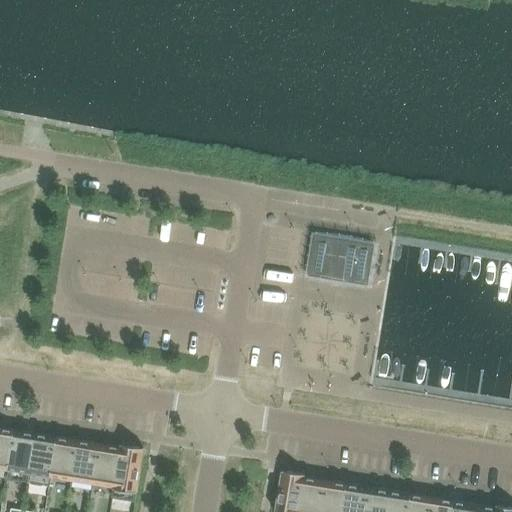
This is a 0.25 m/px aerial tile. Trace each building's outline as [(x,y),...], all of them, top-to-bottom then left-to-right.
[(315,236),(309,275),(367,284),(374,245),(315,236)] [(5,479),(6,479),(14,430),(0,427),(0,467),(7,469),(5,479)] [(6,479),(28,482),(35,433),(14,430),(6,479)] [(28,482),(49,486),(57,437),(35,433),(28,482)] [(51,476),(72,479),(78,440),(57,437),(49,486),(50,486),(51,476)] [(72,479),(93,483),(100,444),(78,440),(72,479)] [(93,483),(113,486),(120,447),(100,444),(93,483)] [(120,447),(113,486),(112,498),(135,502),(143,448),(120,445),(120,447)] [(275,511),(298,511),(305,474),(282,471),(275,511)] [(306,475),(305,474),(298,511),(320,511),(326,480),(305,477),(306,475)] [(326,480),(320,511),(342,511),(343,507),(344,499),(347,483),(342,483),(326,480)] [(343,507),(342,511),(364,511),(368,487),(347,483),(344,499),(343,507)] [(364,511),(386,511),(390,490),(368,487),(364,511)] [(390,490),(386,511),(407,511),(411,494),(390,490)] [(407,511),(429,511),(432,497),(411,494),(407,511)] [(451,511),(454,501),(432,497),(429,511),(451,511)] [(473,511),(475,504),(474,504),(454,501),(451,511),(473,511)]
